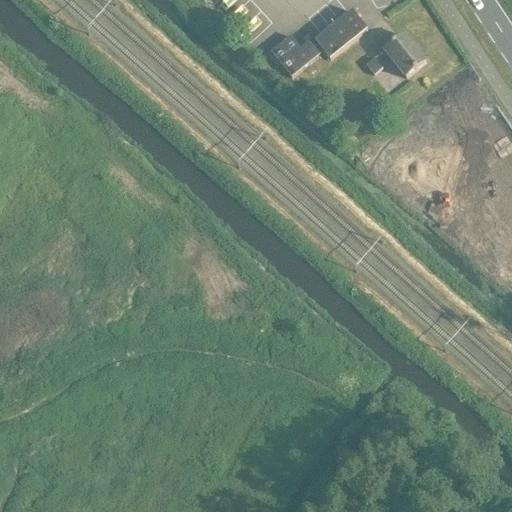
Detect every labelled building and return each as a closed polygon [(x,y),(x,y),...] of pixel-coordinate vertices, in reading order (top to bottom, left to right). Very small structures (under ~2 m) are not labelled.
[(329,61),(367,31),(352,12),(315,41),(313,38),(300,48),(291,36),(270,53),(271,53),(260,62),(269,73),(279,65),(296,86),(303,80),(298,74),(323,53),(329,61)] [(460,47),(447,27),(420,44),(426,53),(434,49),(440,59),(460,47)] [(382,52),(404,80),(427,62),(404,34),(382,52)] [(365,66),(373,76),(383,69),(374,58),(365,66)] [(436,145),(470,119),(456,100),(421,126),(436,145)]
